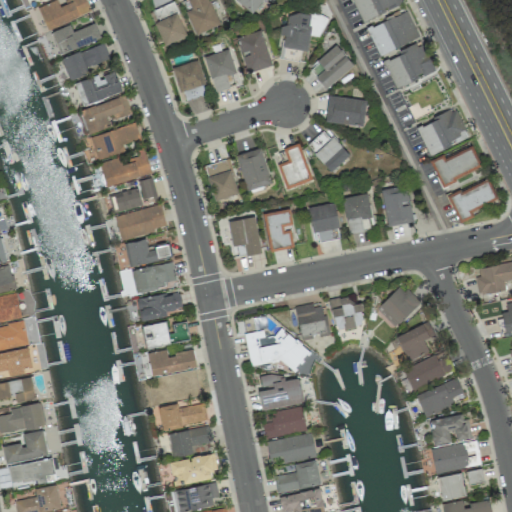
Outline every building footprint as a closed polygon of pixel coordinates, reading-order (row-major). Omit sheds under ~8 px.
[(54,0),(37,8),(47,30),(90,11),(85,0),(66,0),(58,4),(56,0),(54,0)] [(187,0),(191,9),(184,12),(195,35),(220,24),(208,0),(187,0)] [(237,0),(252,13),(262,0),(237,0)] [(352,0),(362,22),(402,4),(400,0),(352,0)] [(153,10),(158,21),(154,23),(164,47),(187,37),(172,1),(153,10)] [(378,55),(418,38),(406,10),(366,28),(378,55)] [(325,15),(287,11),(286,26),(280,25),(279,35),(284,35),(283,48),(307,50),(309,36),(322,37),(325,15)] [(59,54),(100,38),(94,23),(72,31),(69,24),(50,32),(59,54)] [(271,66),(262,30),(237,36),(246,73),(271,66)] [(395,88),(434,71),(422,42),(382,59),(395,88)] [(61,59),(69,81),(88,74),(85,67),(109,59),(103,43),(61,59)] [(314,77),(325,89),(353,65),(334,45),(316,61),(324,69),(314,77)] [(203,57),(214,92),(229,88),(226,76),(236,73),(228,49),(203,57)] [(207,94),(196,60),(172,67),(179,92),(183,91),(185,100),(207,94)] [(99,74),(74,83),(82,105),(121,92),(114,71),(100,76),(99,74)] [(88,134),(109,127),(106,118),(129,110),(124,95),(80,110),(88,134)] [(325,122),(362,126),(365,99),(328,96),(325,122)] [(429,156),(451,146),(450,144),(467,137),(455,109),(416,125),(429,156)] [(124,151),(122,144),(140,139),(134,122),(90,137),(97,160),(124,151)] [(330,172),(348,155),(324,129),(306,145),(330,172)] [(282,148),(287,160),(277,164),(285,189),(311,180),(298,143),(282,148)] [(440,186),(481,168),(471,146),(444,158),(442,155),(429,160),(440,186)] [(246,191),(270,184),(260,147),(235,154),(246,191)] [(151,173),(143,148),(137,150),(138,155),(127,158),(128,163),(121,165),(119,157),(99,163),(106,186),(151,173)] [(229,158),(204,166),(207,176),(232,169),(229,158)] [(213,200),(237,195),(232,171),(207,176),(213,200)] [(112,193),(116,211),(157,201),(152,177),(137,181),(138,187),(112,193)] [(457,220),(498,201),(487,178),(447,197),(457,220)] [(380,190),(388,227),(413,220),(405,185),(380,190)] [(363,231),(361,219),(371,217),(367,193),(343,197),(348,233),(363,231)] [(308,206),(312,234),(318,233),(319,241),(339,239),(334,203),(308,206)] [(114,215),(120,239),(166,228),(160,205),(114,215)] [(262,214),(270,252),(295,246),(286,209),(262,214)] [(228,221),(232,246),(243,244),(245,256),(261,253),(254,217),(228,221)] [(129,266),(170,258),(167,245),(147,249),(145,239),(124,243),(129,266)] [(131,271),(136,292),(177,282),(172,261),(131,271)] [(511,261),(475,269),(480,295),(505,290),(503,281),(511,280),(511,286),(511,261)] [(0,291),(14,289),(9,265),(0,266),(0,291)] [(395,326),(419,303),(401,284),(377,307),(395,326)] [(167,316),(166,310),(182,308),(179,292),(137,299),(140,320),(167,316)] [(0,295),(0,322),(20,319),(16,294),(0,295)] [(328,299),(335,330),(364,324),(359,303),(351,304),(349,295),(328,299)] [(294,307),(299,336),(318,332),(319,336),(328,334),(321,301),(294,307)] [(511,329),(511,302),(505,303),(507,311),(500,312),(503,331),(511,329)] [(189,340),(186,321),(171,323),(173,332),(167,333),(165,322),(142,325),(145,347),(189,340)] [(0,349),(28,344),(23,322),(0,326),(0,349)] [(434,335),(428,322),(396,335),(407,360),(428,352),(423,339),(434,335)] [(243,333),(250,369),(298,359),(298,357),(306,356),(302,338),(288,341),(286,332),(264,336),(263,329),(243,333)] [(0,370),(7,370),(8,376),(25,374),(24,368),(31,368),(28,348),(0,352),(0,370)] [(147,352),(150,375),(195,368),(193,350),(167,354),(166,349),(147,352)] [(411,389),(453,371),(445,350),(402,369),(411,389)] [(261,410),(302,402),(297,377),(282,380),(280,372),(259,377),(261,388),(257,389),(261,410)] [(16,402),(35,398),(30,376),(0,382),(0,399),(15,397),(16,402)] [(423,414),(464,398),(456,377),(415,394),(423,414)] [(203,403),(188,405),(187,400),(157,405),(161,429),(206,422),(203,403)] [(0,415),(0,431),(43,426),(40,403),(8,407),(9,414),(0,415)] [(306,431),(301,406),(270,412),(272,421),(262,423),(264,438),(306,431)] [(455,440),(469,437),(465,413),(428,419),(433,444),(450,442),(448,432),(454,431),(455,440)] [(173,457),(193,453),(191,446),(211,442),(208,425),(168,433),(173,457)] [(23,442),(2,446),(5,462),(47,455),(43,430),(21,433),(23,442)] [(316,456),(310,432),(266,441),(269,457),(281,455),(283,463),(316,456)] [(430,449),(435,474),(469,467),(464,442),(430,449)] [(169,461),(173,485),(211,478),(210,471),(216,470),(213,453),(169,461)] [(7,466),(10,485),(55,477),(51,458),(7,466)] [(295,472),(273,476),(276,493),(319,484),(314,459),(293,464),(295,472)] [(468,485),(483,483),(481,469),(467,471),(468,485)] [(463,497),(461,474),(437,476),(440,499),(463,497)] [(211,498),(218,496),(215,481),(173,491),(177,511),(180,511),(213,505),(211,498)] [(33,488),(35,497),(14,500),(15,511),(42,511),(59,509),(55,484),(33,488)] [(278,495),(281,511),(294,509),(294,511),(304,511),(305,511),(314,509),(314,511),(316,511),(324,511),(319,487),(278,495)] [(441,503),(442,511),(491,511),(489,499),(464,503),(464,499),(441,503)]
